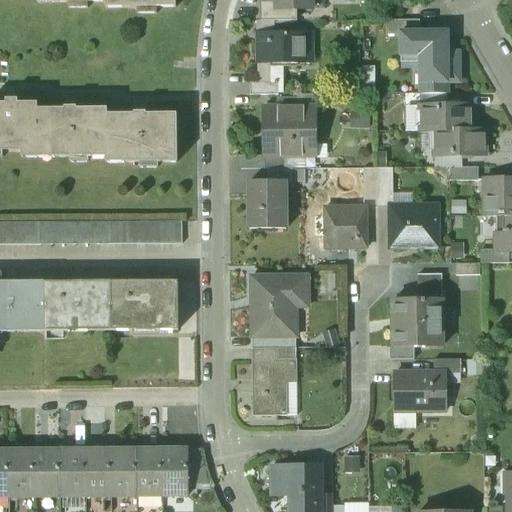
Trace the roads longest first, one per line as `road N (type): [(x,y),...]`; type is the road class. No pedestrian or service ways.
road 1 (residential): [(220,0),(214,40),(221,445)]
road 2 (residential): [(221,445),(324,444),(352,431),(360,417),(359,278),(371,269),(398,269)]
